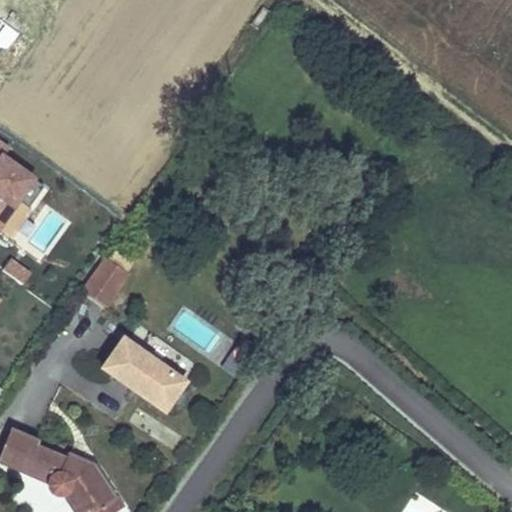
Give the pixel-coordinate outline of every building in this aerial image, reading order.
[(8,150),(0,144),(0,226),(18,201),(28,209),(44,187),(2,158),(8,150)] [(21,284),(30,270),(10,258),(1,272),(21,284)] [(105,259),(83,291),(105,307),(128,275),(105,259)] [(185,383),(123,339),(102,369),(165,413),(185,383)] [(251,351),(239,342),(229,357),(241,365),(251,351)] [(241,365),(229,357),(221,368),(233,377),(241,365)] [(56,497),(63,496),(73,511),(94,511),(116,498),(95,466),(68,455),(66,459),(37,447),(39,442),(10,430),(0,455),(0,463),(48,484),(49,491),(52,494),(56,497)] [(94,511),(117,511),(123,508),(116,498),(94,511)]
